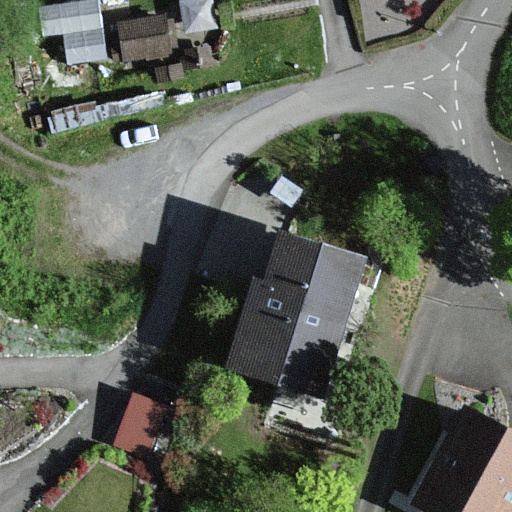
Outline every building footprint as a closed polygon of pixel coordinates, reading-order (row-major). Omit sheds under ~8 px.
[(101,0),(57,0),(66,56),(108,50),(101,0)] [(128,56),(178,43),(167,0),(117,13),(128,56)] [(317,394),(355,264),(273,241),(259,290),(248,286),(225,368),(317,394)] [(117,431),(168,449),(185,400),(134,382),(117,431)] [(509,511),(511,508),(511,441),(461,415),(414,504),(430,511),(509,511)]
